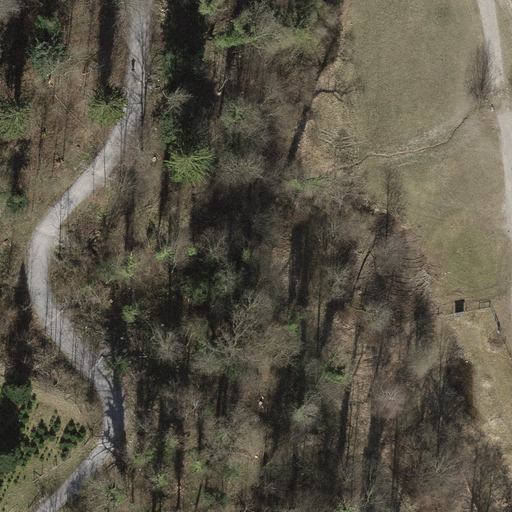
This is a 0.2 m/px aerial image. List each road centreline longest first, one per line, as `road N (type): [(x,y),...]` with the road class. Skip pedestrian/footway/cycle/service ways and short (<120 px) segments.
road 1 (track): [(37,511),(99,458),(112,400),(102,378),(45,321),(27,266),(118,134),(131,89),(135,0)]
road 2 (track): [(485,0),(511,175)]
